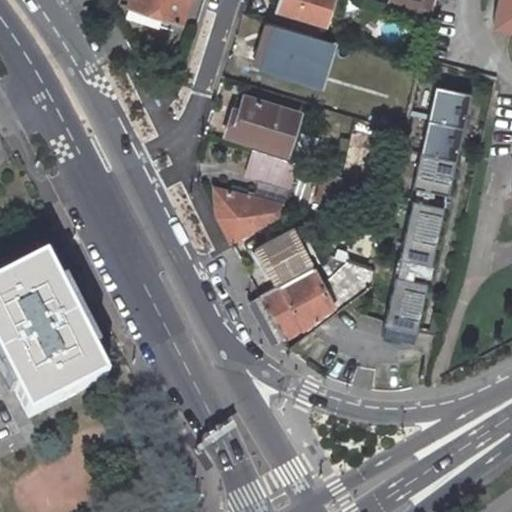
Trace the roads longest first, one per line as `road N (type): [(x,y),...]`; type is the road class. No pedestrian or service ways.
road 1 (secondary): [(99,196),(201,390),(254,511)]
road 2 (secondary): [(489,399),(407,414),(337,406),(269,375),(206,318)]
road 3 (secondary): [(311,504),(206,318)]
road 4 (tertiary): [(489,399),(311,504)]
road 5 (secondary): [(0,17),(99,196)]
road 6 (residential): [(225,0),(190,110),(133,175)]
road 7 (secondary): [(133,175),(34,0)]
road 8 (primary): [(511,414),(362,511)]
road 9 (secondary): [(206,318),(133,175)]
